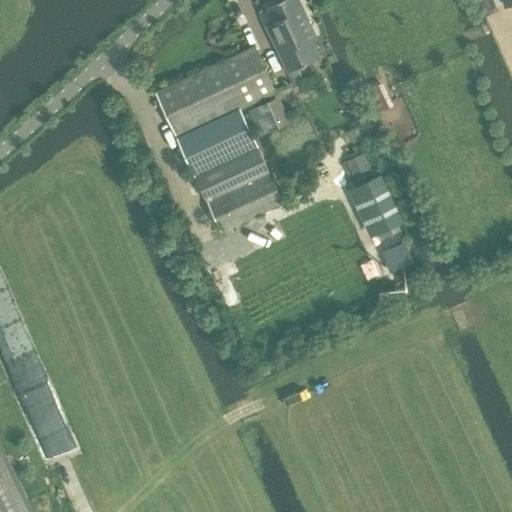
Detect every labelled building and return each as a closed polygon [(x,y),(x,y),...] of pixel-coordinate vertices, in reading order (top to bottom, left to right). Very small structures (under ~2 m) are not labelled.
[(319,36),(302,0),(276,0),(277,2),(267,6),(274,21),(266,25),(288,72),(322,56),(314,39),(319,36)] [(474,0),(481,17),(495,12),(489,0),(474,0)] [(223,232),(284,203),(241,110),(277,93),(255,46),(157,92),(223,232)] [(368,89),(380,112),(395,104),(383,82),(368,89)] [(261,136),(291,121),(279,96),(249,110),(261,136)] [(379,233),(404,221),(382,174),(380,175),(356,186),(379,233)] [(0,511),(31,511),(0,446),(0,511)]
